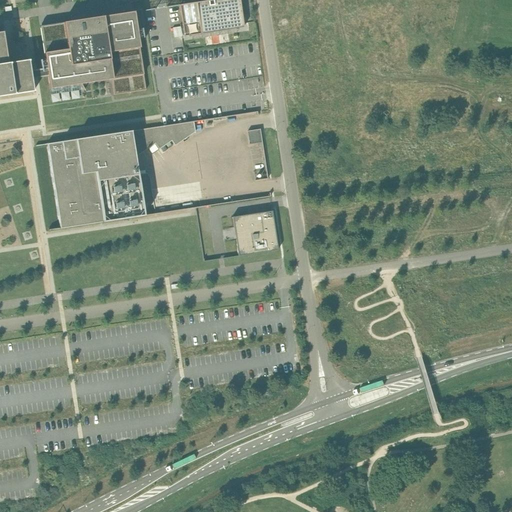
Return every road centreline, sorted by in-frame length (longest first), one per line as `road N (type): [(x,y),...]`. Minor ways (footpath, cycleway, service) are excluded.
road 1 (unclassified): [(0,326),(305,279)]
road 2 (unclassified): [(263,0),(305,279)]
road 3 (primary): [(328,400),(86,511)]
road 4 (primary): [(127,511),(333,419)]
road 5 (primary): [(333,419),(465,363)]
road 6 (primary): [(465,363),(328,400)]
road 7 (unclassified): [(305,279),(328,400)]
